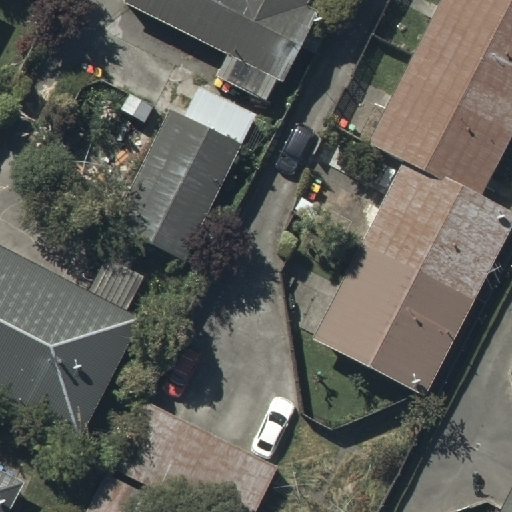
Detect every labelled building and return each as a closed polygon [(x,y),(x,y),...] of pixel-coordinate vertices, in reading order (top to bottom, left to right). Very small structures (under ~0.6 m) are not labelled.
[(151,0),(224,38),(213,60),(261,85),(305,1),(302,0),(151,0)] [(511,98),(511,0),(434,0),(369,132),(402,148),(312,327),(421,381),(511,202),(470,182),(511,98)] [(182,111),(167,104),(109,220),(174,253),(249,105),(198,79),(182,111)] [(129,310),(0,241),(0,384),(70,421),(129,310)] [(247,511),(275,463),(151,394),(114,459),(208,511),(247,511)] [(0,511),(2,511),(21,478),(0,467),(0,511)] [(174,511),(177,508),(104,469),(81,511),(174,511)] [(511,511),(511,480),(495,511),(511,511)]
